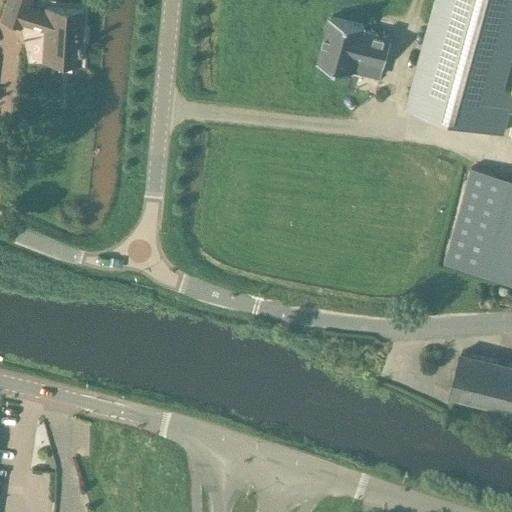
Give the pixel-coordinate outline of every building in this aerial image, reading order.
[(83,40),(84,34),(81,31),(82,11),(47,9),(46,14),(25,7),(27,0),(7,0),(1,20),(20,26),(21,23),(45,30),(43,61),(79,64),(81,42),(83,40)] [(505,132),(511,111),(511,110),(511,107),(511,106),(511,90),(499,87),(511,37),(511,0),(438,0),(409,106),(410,106),(503,131),(505,132)] [(331,19),(318,65),(356,76),(361,57),(384,63),(391,38),(368,32),(369,29),(331,19)] [(511,179),(471,168),(445,262),(511,282),(511,179)] [(463,352),(451,399),(511,414),(511,362),(511,363),(511,364),(463,352)]
